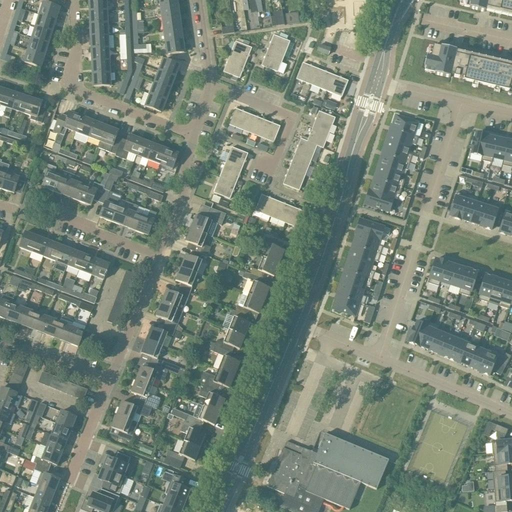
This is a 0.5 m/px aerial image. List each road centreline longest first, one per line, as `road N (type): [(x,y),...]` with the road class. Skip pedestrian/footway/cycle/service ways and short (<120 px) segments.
road 1 (tertiary): [(295,324),(374,82)]
road 2 (residential): [(193,134),(77,88),(68,0)]
road 3 (tertiary): [(220,509),(295,324)]
road 4 (residential): [(377,357),(426,207)]
road 5 (residential): [(511,412),(377,357)]
road 6 (residential): [(263,175),(280,133),(278,111),(210,87)]
road 7 (residential): [(109,383),(158,257)]
road 8 (residential): [(158,257),(183,192),(193,134)]
